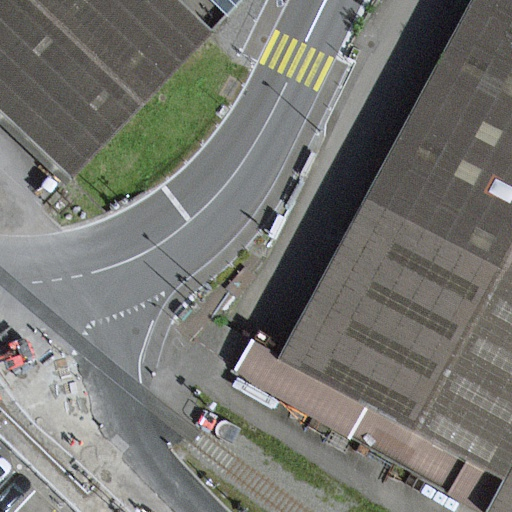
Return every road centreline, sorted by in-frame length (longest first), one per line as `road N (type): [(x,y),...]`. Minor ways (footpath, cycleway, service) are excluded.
road 1 (residential): [(67,280),(141,258),(209,204),(331,0)]
road 2 (residential): [(67,280),(105,421),(133,464),(183,511)]
